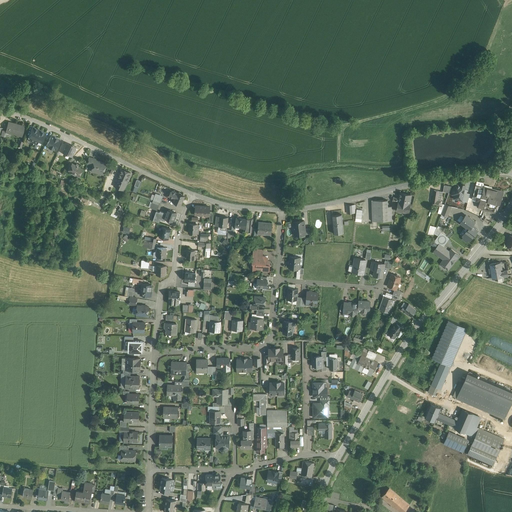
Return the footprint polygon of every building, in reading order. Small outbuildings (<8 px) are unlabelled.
[(25,126),(8,122),(6,131),(5,132),(22,136),(25,126)] [(41,130),(37,129),(32,127),(31,130),(32,131),(28,138),(31,140),(30,141),(36,144),(37,143),(40,144),(46,133),(41,131),(41,130)] [(51,136),(46,146),(49,147),(48,148),(52,150),(53,149),(55,150),(60,140),(57,139),(57,138),(55,137),(54,137),(51,136)] [(75,148),(68,145),(69,144),(66,143),(62,151),(72,156),(75,148)] [(96,159),(89,157),(87,164),(92,165),(94,160),(95,161),(96,159)] [(95,161),(94,160),(92,165),(91,171),(97,173),(97,171),(104,173),(104,174),(106,164),(95,161)] [(112,161),(107,171),(112,173),(116,163),(112,161)] [(79,165),(76,163),(75,165),(72,163),(68,170),(78,176),(79,176),(83,169),(78,166),(79,165)] [(127,172),(121,170),(121,169),(118,176),(127,180),(128,178),(130,178),(131,174),(131,173),(128,172),(127,172)] [(127,180),(118,176),(114,186),(124,190),(128,181),(127,180)] [(492,187),(484,185),(483,182),(477,181),(476,185),(487,188),(491,189),(492,187)] [(484,201),(487,188),(476,185),(473,196),(472,199),(480,201),(481,200),(484,201)] [(460,189),(451,186),(449,192),(445,204),(451,206),(457,208),(461,193),(459,192),(460,189)] [(491,189),(487,188),(484,201),(499,205),(500,205),(503,192),(491,189)] [(442,191),(434,190),(432,204),(440,206),(442,191)] [(185,196),(173,191),(171,191),(170,195),(170,196),(175,198),(173,202),(181,205),(185,196)] [(411,195),(400,193),(399,199),(398,202),(396,211),(409,213),(410,204),(409,204),(411,195)] [(468,194),(461,193),(457,208),(464,210),(468,194)] [(162,196),(155,194),(153,200),(160,202),(162,196)] [(480,201),(472,199),(473,196),(468,194),(464,210),(477,215),(479,207),(478,207),(480,201)] [(160,202),(153,200),(150,208),(157,210),(160,202)] [(388,206),(387,200),(371,200),(372,221),(392,221),(391,206),(388,206)] [(484,201),(481,200),(480,201),(478,207),(479,207),(481,208),(481,209),(495,213),(496,210),(497,210),(499,205),(484,201)] [(451,206),(445,204),(445,205),(441,214),(447,216),(451,206)] [(355,205),(347,206),(348,213),(356,213),(355,205)] [(176,212),(169,210),(167,213),(160,211),(160,212),(156,211),(153,220),(159,222),(160,219),(165,221),(165,219),(173,222),(176,212)] [(342,214),(332,215),(332,222),(342,221),(342,214)] [(475,222),(466,215),(460,222),(469,228),(470,229),(473,225),(475,222)] [(228,217),(217,216),(216,225),(218,226),(218,229),(218,233),(226,234),(226,230),(227,230),(227,227),(228,217)] [(247,219),(236,218),(235,223),(235,227),(235,228),(239,229),(239,228),(246,228),(247,219)] [(304,220),(293,222),(294,235),(299,235),(299,234),(305,233),(305,234),(305,228),(304,220)] [(342,221),(332,222),(334,234),(344,233),(342,221)] [(272,223),(259,222),(258,228),(258,233),(271,234),(272,223)] [(198,224),(189,223),(189,233),(198,234),(199,230),(197,230),(198,224)] [(474,226),(473,225),(470,229),(469,228),(462,237),(469,241),(473,236),(473,237),(478,230),(474,227),(474,226)] [(171,229),(162,226),(162,227),(164,227),(163,231),(162,230),(160,236),(160,237),(168,239),(171,229)] [(449,238),(441,232),(438,235),(447,241),(449,238)] [(447,241),(438,235),(435,241),(434,240),(434,241),(432,244),(431,245),(436,248),(433,251),(446,261),(452,253),(449,252),(448,250),(447,251),(442,247),(447,241)] [(150,241),(145,240),(144,246),(154,248),(155,245),(149,244),(150,241)] [(159,247),(157,247),(157,257),(162,257),(162,256),(166,257),(166,248),(165,248),(159,247)] [(452,253),(446,261),(442,266),(445,268),(447,269),(449,266),(450,267),(452,264),(452,263),(455,260),(457,258),(456,258),(459,255),(451,249),(449,252),(452,253)] [(195,250),(187,250),(187,259),(194,259),(194,256),(195,250)] [(300,257),(290,256),(289,268),(299,269),(300,257)] [(268,259),(253,258),(253,263),(256,263),(256,264),(256,268),(263,269),(263,270),(267,270),(268,270),(268,266),(268,265),(267,265),(268,259)] [(366,260),(355,258),(352,272),(364,274),(366,260)] [(393,262),(385,260),(384,263),(384,267),(390,268),(393,262)] [(384,263),(372,261),(371,269),(375,270),(374,276),(382,277),(384,267),(384,263)] [(501,262),(490,264),(492,278),(508,276),(507,270),(504,270),(502,270),(501,262)] [(166,266),(157,265),(157,266),(155,266),(153,266),(153,271),(157,271),(156,275),(166,275),(166,266)] [(415,273),(425,278),(427,274),(418,269),(415,273)] [(195,273),(186,273),(185,280),(189,281),(189,285),(194,285),(195,281),(195,273)] [(396,275),(392,274),(390,278),(391,278),(388,286),(395,289),(396,289),(398,283),(399,283),(400,281),(399,280),(400,277),(399,276),(397,275),(396,275)] [(261,279),(258,279),(256,280),(256,283),(257,284),(257,287),(266,288),(267,280),(261,279)] [(142,283),(142,285),(141,295),(151,296),(152,291),(151,291),(152,284),(142,283)] [(298,289),(288,288),(287,299),(297,300),(297,297),(298,289)] [(180,292),(170,291),(169,304),(173,304),(173,303),(179,304),(180,292)] [(312,292),(311,292),(310,292),(309,292),(307,292),(307,298),(306,304),(317,305),(318,293),(312,292)] [(133,297),(130,297),(130,300),(129,304),(136,305),(137,298),(133,297)] [(266,298),(255,297),(254,298),(253,299),(253,302),(254,303),(254,304),(254,305),(259,305),(265,306),(266,298)] [(393,300),(384,297),(379,309),(390,312),(391,307),(393,300)] [(370,302),(359,301),(359,304),(358,311),(362,312),(363,313),(365,313),(366,312),(369,312),(370,302)] [(359,304),(344,302),(343,312),(350,313),(350,314),(351,315),(354,315),(355,314),(358,314),(358,311),(359,304)] [(407,306),(403,303),(400,307),(404,310),(404,311),(411,316),(416,310),(409,304),(407,306)] [(149,307),(138,305),(136,315),(148,316),(149,307)] [(219,316),(209,315),(209,320),(211,321),(211,325),(210,329),(215,330),(214,331),(219,332),(220,321),(218,321),(219,316)] [(399,320),(394,316),(391,322),(394,325),(395,323),(396,324),(399,320)] [(264,318),(252,317),(251,322),(249,321),(248,329),(249,330),(251,330),(252,329),(252,328),(263,329),(264,318)] [(197,319),(186,318),(185,331),(196,332),(197,319)] [(237,320),(233,319),(233,320),(234,320),(233,324),(233,328),(237,329),(237,330),(241,330),(242,320),(238,320),(237,319),(237,320)] [(441,361),(451,365),(467,327),(449,319),(442,335),(432,357),(441,361)] [(293,322),(284,321),(284,323),(284,324),(284,327),(283,327),(283,333),(287,333),(287,334),(293,334),(293,328),(292,328),(293,322)] [(137,322),(133,322),(133,333),(145,333),(145,322),(137,322)] [(177,324),(165,323),(165,328),(167,329),(167,333),(176,334),(177,324)] [(396,324),(395,323),(394,325),(390,329),(391,330),(388,333),(390,335),(390,337),(393,337),(394,338),(396,335),(397,335),(400,331),(402,328),(396,324)] [(133,341),(129,341),(128,352),(142,352),(143,346),(144,346),(144,341),(133,341)] [(354,346),(347,344),(345,349),(345,350),(344,357),(352,360),(356,352),(352,350),(354,346)] [(369,350),(361,347),(358,353),(361,355),(365,357),(369,350)] [(377,353),(369,350),(365,357),(368,358),(374,360),(377,353)] [(358,353),(356,352),(352,360),(349,366),(361,372),(362,371),(364,367),(363,367),(368,358),(365,357),(361,355),(358,353)] [(323,367),(323,356),(316,356),(316,357),(312,357),(312,366),(316,366),(316,368),(323,367)] [(141,358),(127,358),(126,370),(132,370),(140,370),(141,358)] [(230,358),(217,358),(217,359),(217,363),(217,366),(223,366),(223,370),(230,370),(230,358)] [(247,359),(247,358),(242,358),(242,359),(237,359),(237,365),(236,366),(236,368),(237,369),(237,371),(252,371),(252,359),(247,359)] [(374,360),(368,358),(363,367),(364,367),(362,371),(367,374),(371,376),(373,372),(378,363),(374,360)] [(208,366),(208,359),(197,360),(197,372),(208,372),(208,371),(208,366)] [(441,361),(431,384),(441,388),(451,365),(441,361)] [(187,363),(172,362),(171,374),(177,374),(177,372),(186,372),(187,363)] [(511,399),(511,390),(468,372),(456,399),(504,419),(511,399)] [(130,376),(126,376),(126,388),(140,388),(140,376),(130,376)] [(311,381),(311,389),(325,389),(324,381),(311,381)] [(175,385),(168,385),(167,395),(175,395),(174,399),(181,399),(181,395),(182,385),(175,385)] [(227,389),(218,389),(214,389),(213,396),(214,396),(214,395),(218,395),(218,402),(218,403),(219,403),(227,403),(227,389)] [(311,389),(311,397),(325,397),(325,389),(311,389)] [(363,394),(355,390),(354,392),(349,390),(347,395),(351,397),(351,398),(359,401),(363,394)] [(129,394),(127,394),(127,403),(139,403),(139,394),(129,394)] [(260,394),(253,394),(253,400),(260,400),(260,414),(266,414),(266,400),(266,394),(260,394)] [(313,403),(313,417),(328,417),(328,403),(313,403)] [(441,408),(431,403),(425,417),(435,421),(436,419),(443,422),(446,416),(439,413),(441,408)] [(178,407),(164,407),(163,417),(164,417),(170,417),(177,418),(178,407)] [(287,409),(267,410),(268,429),(274,429),(274,433),(276,433),(284,433),(284,431),(281,426),(287,426),(287,423),(287,409)] [(479,416),(462,409),(457,421),(454,427),(454,428),(471,435),(479,416)] [(213,410),(211,410),(210,423),(220,423),(220,410),(219,410),(213,410)] [(138,412),(124,412),(124,420),(128,420),(138,421),(138,419),(139,419),(139,418),(139,417),(138,416),(138,412)] [(457,421),(446,416),(443,422),(454,427),(457,421)] [(332,437),(332,423),(319,423),(319,430),(325,430),(325,437),(332,437)] [(260,428),(260,433),(257,433),(257,447),(257,452),(264,452),(264,447),(266,447),(267,447),(266,433),(266,428),(260,428)] [(504,439),(479,428),(468,453),(493,464),(504,439)] [(293,429),(289,429),(289,439),(291,439),(291,438),(298,438),(298,432),(293,432),(293,429)] [(254,440),(254,430),(250,430),(243,430),(244,439),(241,439),(241,447),(252,447),(252,440),(254,440)] [(129,431),(124,431),(124,432),(120,432),(120,442),(128,442),(129,441),(137,441),(138,440),(138,439),(138,437),(138,432),(129,431)] [(468,439),(449,431),(444,443),(463,451),(468,439)] [(284,433),(276,433),(276,437),(276,447),(284,447),(284,433)] [(172,435),(160,435),(160,446),(168,446),(168,444),(172,444),(172,435)] [(217,435),(216,435),(216,447),(220,447),(220,449),(221,450),(222,451),(224,451),(225,451),(227,450),(227,449),(228,447),(229,447),(229,443),(231,441),(229,440),(229,435),(223,435),(217,435)] [(210,438),(197,438),(197,449),(210,449),(210,438)] [(298,438),(291,438),(291,439),(291,447),(300,446),(300,438),(298,438)] [(129,450),(122,450),(122,452),(121,460),(135,460),(136,451),(129,450)] [(314,463),(303,461),(301,475),(312,477),(314,463)] [(273,471),(269,471),(268,481),(277,482),(277,479),(279,472),(278,472),(277,472),(273,471)] [(220,474),(206,475),(206,485),(217,484),(220,484),(220,483),(220,474)] [(247,478),(241,477),(240,486),(245,487),(245,486),(250,487),(251,487),(252,483),(252,478),(247,478)] [(83,492),(77,491),(76,493),(75,499),(89,502),(91,490),(92,484),(85,483),(83,492)] [(169,485),(161,484),(160,490),(169,492),(170,489),(169,489),(169,485)] [(3,487),(2,492),(2,495),(11,496),(12,488),(3,487)] [(32,490),(24,488),(22,496),(26,497),(25,498),(31,499),(32,494),(33,490),(32,490)] [(48,490),(38,488),(38,494),(37,498),(46,499),(48,490)] [(62,488),(58,488),(57,493),(61,494),(60,499),(69,500),(69,498),(70,492),(62,491),(62,488)] [(403,511),(409,505),(389,488),(382,496),(400,511),(403,511)] [(111,490),(105,489),(105,493),(102,493),(101,501),(109,502),(111,495),(111,494),(111,490)] [(117,494),(117,496),(116,502),(125,503),(126,495),(117,494)] [(267,499),(260,498),(260,497),(256,496),(255,502),(254,506),(266,508),(267,499)] [(246,511),(248,504),(239,503),(237,511),(246,511)]
